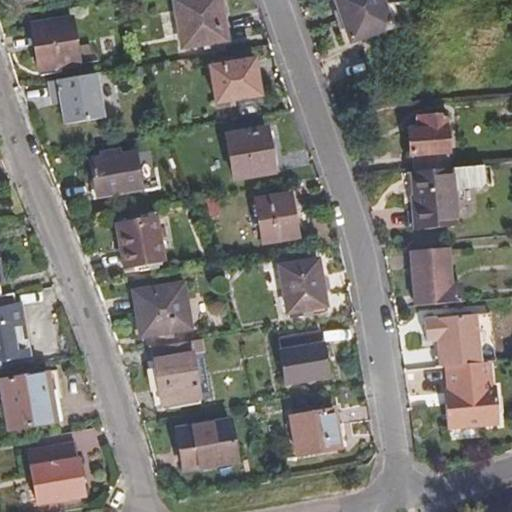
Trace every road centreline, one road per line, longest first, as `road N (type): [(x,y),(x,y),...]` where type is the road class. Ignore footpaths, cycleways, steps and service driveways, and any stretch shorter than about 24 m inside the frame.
road 1 (residential): [(267,0),(353,245),(399,499)]
road 2 (residential): [(0,112),(96,359),(144,511)]
